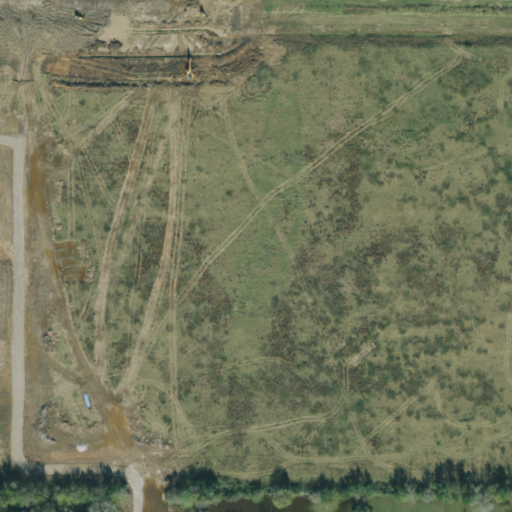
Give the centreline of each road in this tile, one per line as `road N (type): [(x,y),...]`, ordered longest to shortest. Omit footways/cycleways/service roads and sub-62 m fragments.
road 1 (track): [(181,18),(511,22)]
road 2 (residential): [(0,18),(181,18)]
